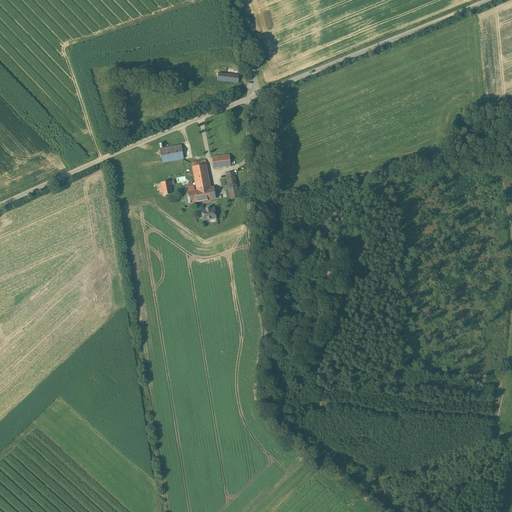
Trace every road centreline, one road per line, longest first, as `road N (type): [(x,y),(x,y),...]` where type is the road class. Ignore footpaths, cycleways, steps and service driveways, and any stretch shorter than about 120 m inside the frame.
road 1 (track): [(249,160),(255,271),(265,305),(262,393),(283,436),(310,454)]
road 2 (unclassified): [(258,94),(0,205)]
road 3 (unclassified): [(491,0),(258,94)]
